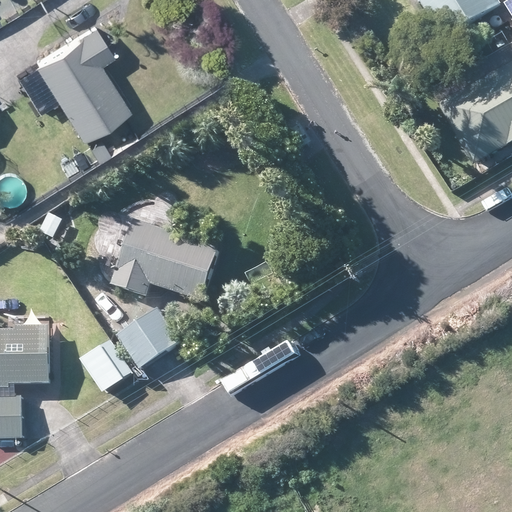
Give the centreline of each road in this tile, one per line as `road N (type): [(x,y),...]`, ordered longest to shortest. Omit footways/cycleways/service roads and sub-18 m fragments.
road 1 (residential): [(433,280),(48,511)]
road 2 (residential): [(252,0),(433,280)]
